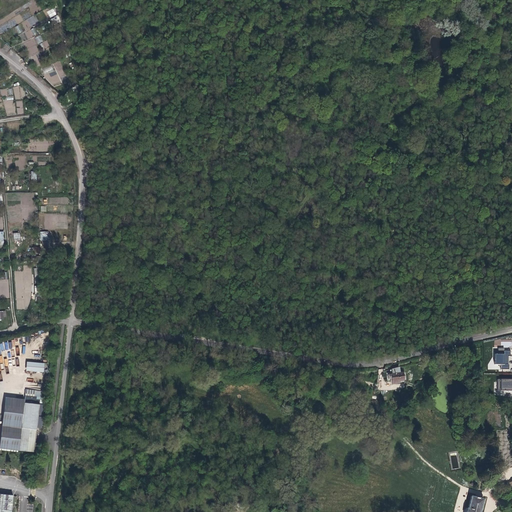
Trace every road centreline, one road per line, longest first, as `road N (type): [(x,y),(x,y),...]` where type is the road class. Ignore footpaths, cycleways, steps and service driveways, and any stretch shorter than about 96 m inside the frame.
road 1 (track): [(0,51),(45,92),(82,169),(70,320)]
road 2 (unclassified): [(48,511),(70,320)]
